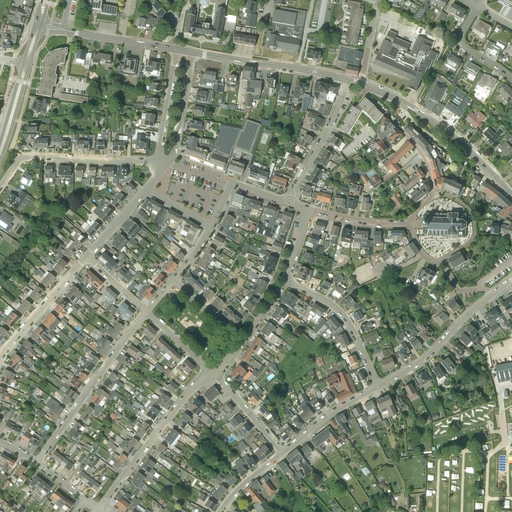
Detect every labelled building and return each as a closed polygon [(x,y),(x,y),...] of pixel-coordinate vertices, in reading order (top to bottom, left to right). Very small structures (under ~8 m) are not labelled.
[(8,14),(7,14),(14,16),(15,15),(28,20),(32,8),(31,7),(32,4),(33,0),(21,0),(23,1),(20,10),(10,7),(9,9),(8,14)] [(87,0),(89,0),(87,9),(93,10),(93,12),(94,12),(94,14),(96,14),(97,13),(116,16),(116,15),(118,16),(119,13),(117,13),(117,8),(102,5),(102,2),(103,3),(103,0),(87,0)] [(212,39),(219,40),(221,32),(223,18),(227,18),(226,22),(235,24),(236,16),(227,15),(227,17),(224,16),(224,15),(223,14),(224,10),(224,9),(221,9),(222,5),(226,6),(227,0),(197,0),(195,12),(193,10),(191,9),(188,11),(187,15),(184,34),(192,36),(192,34),(193,34),(193,33),(194,33),(201,34),(201,36),(203,37),(204,34),(213,36),(212,39)] [(440,0),(438,5),(437,5),(435,9),(441,13),(436,21),(439,22),(441,19),(444,13),(442,12),(448,1),(446,0),(440,0)] [(511,0),(499,0),(499,1),(511,8),(511,6),(511,0)] [(347,7),(351,8),(351,10),(347,9),(346,11),(350,12),(350,15),(346,14),(345,17),(349,17),(348,22),(345,21),(344,23),(348,24),(347,27),(344,26),(343,28),(347,29),(346,33),(342,33),(342,35),(346,36),(345,39),(341,38),(341,40),(345,41),(344,43),(357,46),(357,41),(361,42),(362,38),(358,38),(360,29),(363,30),(364,27),(360,26),(362,18),(365,18),(366,15),(363,14),(364,6),(363,10),(360,9),(361,3),(348,1),(348,3),(344,2),(344,5),(347,6),(347,7)] [(154,2),(151,5),(157,11),(160,8),(154,2)] [(420,8),(413,19),(419,22),(429,5),(426,3),(423,9),(420,8)] [(449,12),(455,15),(460,8),(454,4),(449,12)] [(246,9),(245,13),(254,15),(255,9),(243,6),(243,8),(246,9)] [(272,22),(273,23),(303,28),(306,12),(280,7),(280,11),(274,10),(272,22)] [(455,15),(453,18),(463,23),(467,16),(464,15),(466,11),(460,8),(455,15)] [(243,18),(243,19),(255,22),(256,15),(254,15),(245,13),(245,14),(247,14),(246,18),(243,18)] [(18,20),(17,23),(23,25),(26,26),(28,20),(15,15),(14,16),(7,14),(6,18),(18,20)] [(157,19),(152,18),(152,17),(141,15),(138,27),(137,28),(138,28),(138,29),(142,29),(142,28),(150,29),(150,25),(153,26),(153,24),(156,25),(157,19)] [(255,22),(243,19),(243,21),(245,22),(245,26),(254,28),(255,22)] [(479,20),(474,29),(486,36),(491,27),(491,26),(490,27),(479,20)] [(273,23),(271,32),(300,37),(301,38),(303,28),(273,23)] [(13,27),(12,32),(11,34),(16,36),(16,35),(20,36),(21,30),(16,28),(13,27)] [(300,37),(271,32),(267,31),(265,46),(273,48),(272,50),(273,51),(274,51),(275,51),(276,50),(276,48),(291,51),(291,53),(297,55),(298,49),(299,50),(300,44),(299,44),(300,37)] [(397,34),(390,31),(386,38),(389,39),(388,42),(384,40),(379,52),(381,53),(380,57),(378,56),(374,64),(411,80),(407,88),(416,92),(424,75),(425,75),(428,68),(430,68),(433,61),(435,62),(438,54),(429,51),(433,42),(418,36),(411,52),(407,51),(410,44),(395,38),(397,34)] [(7,34),(2,34),(1,39),(0,44),(3,44),(3,49),(11,49),(10,43),(15,43),(17,37),(16,37),(16,36),(11,34),(11,35),(10,35),(10,37),(6,37),(7,34)] [(496,45),(489,41),(486,47),(488,48),(486,51),(490,53),(496,57),(501,48),(496,45)] [(306,58),(312,60),(314,52),(314,48),(308,46),(307,49),(306,58)] [(337,60),(342,62),(347,63),(347,67),(345,74),(356,77),(359,64),(362,52),(356,51),(357,50),(340,46),(337,60)] [(61,49),(58,50),(61,64),(64,65),(65,56),(67,56),(68,49),(65,49),(64,51),(62,51),(61,49)] [(46,57),(44,60),(56,68),(61,64),(58,50),(54,51),(54,53),(52,54),(51,52),(48,54),(50,56),(47,58),(46,57)] [(83,66),(86,67),(89,67),(90,62),(91,59),(84,58),(86,52),(78,51),(77,59),(84,60),(83,66)] [(314,52),(312,60),(319,61),(321,51),(318,51),(317,52),(314,52)] [(93,59),(91,59),(90,62),(98,64),(99,59),(105,60),(105,64),(111,64),(111,60),(110,60),(111,56),(102,55),(102,54),(99,53),(99,54),(97,54),(97,55),(94,54),(93,59)] [(445,63),(457,70),(462,61),(450,54),(445,63)] [(118,74),(128,76),(134,77),(135,76),(136,69),(134,69),(136,60),(125,58),(124,65),(120,64),(120,66),(119,72),(118,74)] [(40,74),(43,74),(57,76),(55,76),(56,68),(44,60),(42,63),(44,64),(43,67),(41,67),(40,70),(42,70),(41,73),(40,73),(40,74)] [(148,67),(147,68),(146,68),(145,68),(145,70),(145,71),(147,72),(151,72),(153,71),(159,72),(160,66),(160,64),(155,64),(155,62),(149,61),(148,62),(148,65),(147,65),(147,67),(148,67)] [(464,70),(476,77),(481,69),(469,62),(464,70)] [(242,80),(248,81),(249,77),(251,68),(243,67),(242,80)] [(216,92),(222,93),(224,84),(217,83),(218,81),(214,80),(215,74),(205,72),(204,75),(201,74),(199,84),(205,85),(206,83),(217,85),(217,86),(216,92)] [(42,81),(41,84),(55,86),(57,76),(43,74),(42,78),(41,78),(40,81),(42,81)] [(478,85),(482,88),(485,87),(486,86),(492,90),(497,80),(492,77),(491,79),(488,77),(489,76),(484,74),(478,85)] [(235,85),(237,75),(232,75),(232,76),(229,76),(228,81),(227,80),(226,87),(229,88),(229,87),(235,87),(235,85)] [(452,84),(455,86),(460,77),(457,75),(454,80),(453,83),(452,84)] [(269,78),(266,78),(264,95),(267,95),(268,92),(269,92),(269,89),(274,90),(275,80),(275,79),(271,79),(271,80),(269,79),(269,78)] [(245,107),(251,108),(252,99),(259,100),(259,96),(261,83),(253,82),(251,81),(251,83),(249,82),(249,83),(248,83),(247,89),(245,107)] [(152,84),(150,83),(148,90),(159,92),(160,85),(152,84)] [(312,96),(318,105),(322,84),(316,83),(314,91),(313,91),(312,96)] [(55,86),(41,84),(38,84),(38,85),(39,85),(38,88),(37,88),(36,91),(38,91),(37,95),(36,95),(51,97),(53,87),(55,87),(55,86)] [(306,92),(307,87),(304,86),(305,85),(300,84),(300,85),(298,85),(295,98),(293,97),(292,102),(297,103),(299,95),(302,96),(303,91),(306,92)] [(322,84),(318,105),(322,102),(325,102),(329,86),(322,84)] [(437,84),(430,98),(438,103),(446,88),(437,84)] [(499,91),(508,103),(511,99),(511,91),(506,85),(499,91)] [(325,102),(325,104),(331,105),(338,89),(337,88),(329,86),(325,102)] [(284,102),(287,89),(284,88),(284,87),(282,87),(281,87),(280,87),(279,92),(278,93),(278,94),(279,95),(277,101),(284,102)] [(466,110),(465,109),(464,109),(469,101),(468,100),(470,97),(456,88),(453,93),(463,100),(458,108),(449,102),(446,107),(452,112),(454,114),(456,112),(461,115),(464,111),(465,112),(466,110)] [(207,93),(206,92),(203,92),(203,93),(197,92),(195,101),(205,102),(207,93)] [(87,98),(60,94),(59,100),(87,104),(87,98)] [(304,94),(300,112),(305,113),(307,107),(309,97),(310,96),(304,94)] [(149,106),(156,108),(158,100),(151,99),(147,98),(147,99),(144,98),(143,102),(143,105),(149,106)] [(351,107),(338,128),(347,134),(361,112),(357,110),(359,107),(376,123),(384,115),(364,98),(354,109),(351,107)] [(40,102),(34,101),(32,111),(35,112),(38,113),(39,113),(44,114),(45,110),(46,110),(47,105),(49,105),(50,101),(41,99),(40,102)] [(331,105),(325,104),(321,116),(326,118),(331,105)] [(194,107),(193,114),(201,116),(204,116),(206,109),(194,107)] [(313,124),(320,127),(323,121),(312,115),(309,113),(308,113),(306,117),(308,118),(310,119),(311,118),(315,120),(313,124)] [(485,118),(480,113),(476,117),(472,113),(466,120),(476,128),(485,118)] [(392,124),(388,120),(386,119),(387,119),(386,118),(386,117),(384,117),(383,117),(379,134),(380,135),(383,136),(388,128),(392,124)] [(154,122),(145,120),(141,119),(140,128),(146,129),(147,126),(148,127),(149,127),(153,127),(154,122)] [(209,164),(216,166),(223,169),(227,157),(230,158),(234,148),(252,155),(262,125),(244,119),(241,128),(230,126),(221,124),(215,142),(209,157),(211,157),(209,164)] [(190,128),(205,131),(206,124),(191,121),(190,128)] [(388,128),(383,136),(387,138),(388,137),(392,134),(392,135),(394,133),(393,131),(395,128),(396,128),(392,124),(388,128)] [(39,125),(28,125),(28,132),(40,133),(40,131),(49,131),(50,126),(44,125),(40,125),(40,126),(39,126),(39,125)] [(405,131),(416,142),(422,137),(410,126),(405,131)] [(392,134),(388,137),(393,143),(398,139),(402,135),(395,128),(393,131),(394,133),(392,135),(392,134)] [(495,135),(489,129),(484,134),(490,140),(488,142),(491,145),(493,143),(498,138),(501,134),(498,131),(495,135)] [(107,142),(107,138),(107,133),(106,133),(102,133),(101,138),(97,138),(97,142),(97,150),(104,151),(104,142),(107,142)] [(35,148),(41,149),(41,140),(41,137),(41,135),(34,135),(31,135),(31,138),(30,138),(30,142),(33,142),(35,144),(35,145),(35,148)] [(61,139),(61,135),(54,135),(54,141),(54,145),(62,146),(62,149),(68,149),(68,142),(65,142),(65,139),(61,139)] [(77,150),(83,150),(83,141),(74,141),(74,135),(71,135),(71,141),(74,141),(74,148),(77,148),(77,150)] [(139,146),(139,150),(143,150),(147,150),(148,143),(144,142),(145,136),(137,135),(136,146),(139,146)] [(300,136),(299,138),(309,144),(312,139),(306,135),(304,138),(300,136)] [(387,138),(383,136),(382,137),(380,141),(374,145),(373,144),(366,148),(368,150),(370,148),(372,151),(375,149),(383,143),(387,138)] [(185,155),(207,163),(209,157),(215,142),(188,137),(185,155)] [(333,137),(330,143),(339,149),(342,143),(340,141),(333,137)] [(416,142),(420,147),(426,142),(422,137),(416,142)] [(309,144),(299,138),(297,141),(301,143),(299,146),(306,149),(309,144)] [(420,147),(424,151),(428,147),(430,146),(433,143),(429,140),(426,142),(420,147)] [(390,170),(395,174),(400,169),(396,163),(414,147),(409,142),(383,165),(389,171),(390,170)] [(511,151),(511,148),(506,142),(499,148),(504,153),(503,154),(505,157),(511,151)] [(383,143),(375,149),(380,156),(388,149),(383,143)] [(424,151),(427,157),(432,154),(432,153),(432,152),(437,147),(433,143),(430,146),(428,147),(424,151)] [(430,161),(435,160),(442,150),(440,149),(437,147),(432,152),(432,153),(432,154),(427,157),(430,161)] [(234,148),(230,158),(230,159),(232,160),(228,170),(235,173),(241,175),(242,175),(245,166),(244,166),(245,163),(239,160),(242,152),(238,150),(234,148)] [(325,150),(322,157),(330,161),(333,155),(330,154),(331,154),(325,150)] [(430,161),(432,170),(438,169),(441,164),(447,154),(442,150),(435,160),(430,161)] [(286,159),(287,160),(297,165),(300,160),(293,156),(293,155),(289,153),(286,159)] [(248,177),(256,180),(262,165),(261,165),(257,164),(255,169),(252,168),(256,156),(253,154),(250,161),(247,169),(250,170),(248,177)] [(381,156),(375,161),(378,165),(384,160),(381,156)] [(330,161),(322,157),(318,163),(323,166),(324,166),(326,167),(330,161)] [(287,160),(285,163),(288,165),(287,167),(294,170),(297,165),(287,160)] [(432,170),(434,180),(440,179),(441,177),(443,176),(448,169),(445,167),(443,169),(442,169),(444,166),(441,164),(438,169),(432,170)] [(265,183),(267,176),(268,173),(264,172),(266,167),(262,165),(256,180),(265,183)] [(65,167),(64,179),(69,179),(69,186),(73,186),(73,176),(70,176),(70,172),(71,172),(71,171),(71,168),(65,167)] [(85,179),(85,186),(90,186),(90,179),(95,179),(95,168),(89,168),(88,179),(85,179)] [(315,168),(312,175),(319,179),(323,173),(320,172),(320,171),(315,168)] [(116,173),(116,178),(116,179),(124,179),(124,176),(127,177),(127,169),(121,169),(121,173),(116,173)] [(416,183),(417,184),(422,180),(422,179),(425,176),(419,169),(414,174),(415,175),(403,185),(403,186),(406,189),(407,191),(416,183)] [(26,170),(23,176),(23,178),(22,177),(19,182),(28,186),(31,180),(32,181),(35,175),(26,170)] [(272,171),(270,177),(268,184),(277,188),(278,185),(284,187),(284,188),(286,181),(281,179),(282,179),(280,178),(281,174),(272,171)] [(364,175),(364,174),(360,177),(365,184),(368,182),(369,181),(364,175)] [(319,179),(312,175),(308,181),(313,184),(316,185),(319,179)] [(445,189),(445,190),(448,185),(450,186),(451,182),(453,178),(449,176),(445,179),(442,188),(442,189),(445,189)] [(481,180),(476,176),(471,184),(473,186),(472,187),(474,189),(469,196),(472,198),(476,193),(474,191),(481,180)] [(436,188),(442,189),(442,188),(445,179),(441,177),(440,179),(434,180),(436,188)] [(379,179),(370,185),(374,190),(382,184),(379,179)] [(417,184),(422,190),(426,195),(429,193),(430,193),(429,192),(429,191),(430,190),(430,189),(428,179),(424,182),(422,180),(417,184)] [(445,190),(453,193),(457,184),(451,182),(450,186),(448,185),(445,190)] [(484,192),(489,186),(484,182),(478,191),(479,192),(477,194),(478,195),(475,198),(478,200),(481,197),(483,194),(482,194),(484,192)] [(126,185),(125,184),(122,188),(120,190),(121,191),(125,194),(128,191),(131,193),(135,189),(130,184),(128,186),(126,185)] [(360,196),(362,187),(352,184),(351,189),(357,190),(356,195),(360,196)] [(457,184),(453,193),(459,196),(463,187),(457,184)] [(312,198),(314,192),(315,187),(311,186),(310,188),(306,185),(303,189),(302,191),(301,195),(310,198),(312,198)] [(494,200),(500,194),(489,186),(484,192),(485,193),(494,200)] [(316,200),(322,202),(324,194),(325,191),(322,190),(321,193),(318,193),(318,194),(314,192),(312,198),(316,199),(316,200)] [(422,190),(419,193),(417,190),(410,195),(412,198),(416,203),(426,195),(422,190)] [(21,191),(17,198),(10,193),(5,201),(17,209),(27,195),(21,191)] [(324,194),(322,202),(329,204),(329,200),(330,200),(330,199),(331,196),(330,196),(331,193),(325,191),(324,194)] [(121,194),(116,199),(121,203),(125,198),(121,194)] [(248,199),(243,197),(235,194),(232,202),(230,206),(237,209),(236,212),(234,215),(235,216),(237,216),(242,218),(243,214),(244,212),(248,199)] [(506,206),(509,202),(500,194),(494,200),(495,200),(500,205),(500,204),(502,202),(506,206)] [(345,201),(345,198),(336,195),(334,201),(338,202),(337,206),(343,208),(345,201)] [(356,203),(357,199),(353,198),(352,202),(349,201),(347,209),(354,210),(356,203)] [(370,205),(368,204),(369,199),(363,198),(361,211),(368,212),(369,208),(370,208),(370,205)] [(398,199),(393,202),(397,208),(403,204),(399,198),(398,199)] [(102,207),(100,210),(103,213),(108,218),(113,212),(108,208),(107,207),(109,205),(104,201),(102,199),(99,202),(100,203),(99,204),(102,207)] [(121,203),(116,199),(111,204),(116,209),(121,203)] [(248,199),(244,212),(247,213),(244,219),(246,220),(247,220),(250,214),(251,208),(258,211),(261,204),(248,199)] [(152,210),(156,203),(150,200),(149,202),(146,200),(142,208),(145,210),(144,211),(150,214),(152,210)] [(511,211),(511,204),(509,202),(506,206),(502,202),(500,204),(505,207),(503,211),(498,208),(495,213),(496,213),(500,215),(502,217),(506,219),(511,211)] [(154,220),(158,222),(164,210),(161,208),(162,206),(156,203),(152,210),(158,213),(154,220)] [(270,216),(269,220),(268,223),(267,227),(273,229),(277,218),(279,210),(267,206),(264,214),(270,216)] [(91,216),(96,220),(98,218),(104,223),(108,218),(103,213),(100,210),(97,208),(93,212),(91,215),(91,216)] [(140,210),(138,213),(146,220),(148,218),(146,216),(140,210)] [(171,219),(171,220),(175,214),(169,210),(168,212),(164,210),(158,222),(156,224),(160,226),(162,227),(166,221),(169,223),(171,219)] [(10,224),(14,219),(3,212),(0,215),(0,227),(8,233),(12,226),(10,224)] [(273,229),(267,227),(268,223),(265,221),(264,222),(263,226),(261,225),(258,224),(253,232),(273,239),(283,243),(290,223),(293,215),(291,214),(290,213),(288,212),(286,213),(283,212),(280,219),(277,218),(273,229)] [(146,220),(138,213),(135,216),(145,224),(147,221),(146,220)] [(21,222),(23,219),(15,214),(13,217),(21,222)] [(175,225),(179,219),(180,217),(175,214),(171,220),(174,221),(173,224),(175,225)] [(424,216),(423,233),(425,235),(458,236),(458,238),(465,238),(466,230),(465,229),(467,228),(467,223),(465,222),(466,221),(466,215),(425,214),(424,216)] [(227,215),(224,220),(234,226),(236,223),(239,225),(240,223),(244,225),(246,220),(244,219),(242,218),(237,216),(235,219),(227,215)] [(186,223),(179,219),(175,225),(174,228),(176,230),(181,232),(182,230),(186,223)] [(88,225),(91,227),(96,232),(100,227),(95,222),(94,221),(94,222),(92,220),(88,225)] [(224,220),(221,226),(228,230),(228,229),(230,227),(236,230),(238,228),(234,226),(224,220)] [(132,221),(128,226),(137,234),(141,230),(145,233),(147,230),(138,223),(137,225),(132,221)] [(182,230),(188,233),(193,224),(187,221),(186,223),(182,230)] [(315,222),(314,229),(317,230),(316,234),(320,235),(321,232),(323,233),(325,225),(315,222)] [(96,232),(91,227),(88,225),(84,230),(76,223),(74,225),(84,234),(86,231),(86,232),(86,233),(91,237),(96,232)] [(500,225),(499,230),(506,232),(506,233),(509,234),(511,234),(511,223),(509,226),(505,225),(500,225)] [(191,249),(193,246),(201,231),(198,229),(199,227),(193,224),(188,233),(192,236),(190,240),(185,237),(182,242),(191,249)] [(499,231),(499,230),(500,225),(492,224),(491,234),(499,235),(499,234),(496,234),(497,230),(499,231)] [(131,238),(129,240),(135,244),(137,242),(133,239),(137,234),(128,226),(123,231),(129,236),(131,238)] [(228,230),(221,226),(218,231),(227,236),(228,234),(230,234),(233,236),(235,233),(228,229),(228,230)] [(337,237),(339,228),(332,227),(330,235),(329,240),(335,242),(337,237)] [(166,228),(163,234),(167,238),(170,235),(172,231),(166,228)] [(73,237),(76,240),(82,245),(86,240),(81,235),(82,234),(76,229),(73,231),(76,234),(73,237)] [(320,235),(316,234),(317,230),(314,229),(313,232),(309,242),(316,245),(320,235)] [(349,239),(350,235),(348,235),(349,231),(343,229),(341,237),(340,243),(343,243),(345,238),(349,239)] [(360,243),(361,232),(355,231),(355,235),(354,235),(354,236),(355,236),(354,239),(358,239),(357,248),(350,247),(349,255),(354,256),(354,250),(355,250),(355,254),(359,254),(360,243)] [(387,236),(384,236),(384,240),(387,240),(393,240),(392,243),(400,243),(401,242),(403,245),(408,242),(403,232),(388,231),(387,236)] [(368,233),(361,232),(360,243),(366,244),(366,246),(369,247),(369,241),(367,241),(367,237),(368,237),(368,236),(367,236),(368,233)] [(373,241),(369,241),(369,247),(373,247),(373,244),(381,244),(381,240),(380,240),(380,233),(374,232),(373,241)] [(120,235),(116,239),(124,247),(128,242),(133,246),(135,244),(129,240),(128,241),(126,239),(126,240),(120,235)] [(215,236),(213,240),(221,244),(222,243),(225,245),(227,246),(228,244),(227,243),(215,236)] [(175,257),(181,261),(185,256),(179,252),(175,249),(177,246),(171,242),(171,243),(165,238),(160,244),(162,246),(165,242),(169,245),(171,246),(169,248),(174,252),(172,254),(175,257)] [(24,247),(12,239),(9,244),(21,252),(24,247)] [(123,258),(122,258),(125,260),(126,259),(128,261),(129,260),(124,256),(125,255),(120,251),(124,247),(116,239),(111,244),(119,251),(118,253),(123,258)] [(76,240),(72,245),(78,250),(82,245),(76,240)] [(221,244),(213,240),(211,243),(219,248),(221,244)] [(182,242),(181,245),(188,252),(191,249),(182,242)] [(259,249),(261,250),(261,249),(266,251),(267,248),(279,253),(281,249),(282,245),(274,242),(272,246),(272,247),(266,245),(265,246),(261,245),(259,249)] [(418,253),(412,243),(404,249),(402,246),(400,247),(396,250),(395,249),(388,254),(387,253),(380,258),(383,263),(386,261),(391,269),(395,266),(396,268),(400,265),(401,266),(404,264),(411,260),(410,258),(418,253)] [(78,250),(72,245),(68,249),(73,254),(78,250)] [(58,253),(62,256),(64,254),(69,259),(73,254),(68,249),(64,254),(62,252),(63,250),(60,247),(58,249),(57,251),(58,253)] [(209,247),(205,253),(211,257),(215,251),(209,247)] [(263,259),(267,261),(275,264),(277,259),(269,256),(270,253),(266,251),(261,249),(261,250),(259,253),(264,256),(263,259)] [(451,263),(454,269),(469,260),(464,250),(445,262),(447,266),(451,263)] [(138,259),(140,261),(141,261),(143,258),(146,254),(143,252),(138,259)] [(58,259),(55,262),(63,269),(67,265),(62,260),(63,257),(62,256),(58,253),(55,257),(58,259)] [(98,259),(104,265),(110,259),(104,253),(98,259)] [(205,253),(201,259),(207,263),(209,265),(212,261),(218,265),(220,263),(211,257),(205,253)] [(305,253),(303,260),(314,264),(316,257),(312,256),(305,253)] [(163,262),(165,264),(165,263),(173,270),(177,266),(173,263),(175,260),(171,257),(167,262),(165,260),(163,262)] [(110,259),(104,265),(111,271),(116,265),(110,259)] [(204,273),(208,276),(211,271),(207,268),(209,265),(207,263),(201,259),(197,265),(205,271),(204,273)] [(267,261),(265,267),(273,270),(275,264),(267,261)] [(55,262),(54,262),(52,265),(49,262),(45,266),(51,271),(53,269),(59,274),(63,269),(55,262)] [(116,276),(120,280),(128,272),(123,268),(125,266),(123,263),(119,267),(121,270),(116,276)] [(165,263),(165,264),(160,270),(164,273),(166,271),(170,275),(173,270),(165,263)] [(152,275),(154,277),(162,283),(166,279),(162,276),(164,273),(160,270),(157,268),(155,266),(153,268),(155,270),(152,275)] [(273,270),(265,267),(263,272),(262,272),(261,274),(267,277),(268,275),(270,276),(273,270)] [(300,267),(298,273),(306,276),(308,276),(310,277),(312,271),(300,267)] [(185,280),(192,286),(196,281),(194,279),(196,277),(196,276),(199,273),(197,271),(195,269),(185,280)] [(417,279),(423,282),(424,279),(425,280),(430,271),(425,269),(425,271),(422,269),(418,276),(417,279)] [(83,280),(86,283),(87,282),(93,275),(89,271),(80,280),(82,282),(83,280)] [(424,279),(423,282),(421,285),(425,286),(427,281),(430,283),(435,274),(430,271),(425,280),(424,279)] [(128,272),(120,280),(121,280),(126,284),(126,285),(131,280),(133,282),(133,281),(139,275),(136,272),(135,273),(132,276),(128,272)] [(49,273),(45,278),(51,283),(55,278),(49,273)] [(306,276),(298,273),(296,279),(304,281),(306,276)] [(93,275),(87,282),(91,287),(98,279),(93,275)] [(333,281),(337,285),(340,281),(341,280),(343,278),(340,275),(333,281)] [(148,279),(146,281),(153,287),(155,284),(159,288),(162,283),(154,277),(151,281),(148,279)] [(331,283),(330,283),(331,280),(331,279),(330,279),(326,277),(320,288),(321,288),(327,291),(331,283)] [(51,283),(45,278),(41,283),(47,288),(51,283)] [(91,287),(90,288),(95,292),(103,284),(98,279),(91,287)] [(255,285),(258,287),(264,290),(267,284),(258,279),(255,285)] [(142,288),(145,291),(146,292),(151,296),(155,292),(151,289),(153,287),(146,281),(143,285),(144,286),(142,288)] [(196,281),(192,286),(199,293),(204,287),(206,285),(204,283),(203,283),(201,285),(196,281)] [(335,291),(332,294),(337,299),(340,296),(344,291),(340,287),(341,286),(341,283),(340,281),(337,285),(333,290),(335,291)] [(406,284),(402,290),(409,294),(413,287),(406,284)] [(215,295),(214,294),(211,291),(215,286),(213,285),(203,296),(205,299),(208,301),(215,295)] [(356,288),(354,285),(347,291),(349,294),(356,288)] [(35,289),(33,292),(39,297),(43,292),(37,287),(35,289)] [(83,296),(86,298),(88,295),(84,292),(83,294),(81,293),(81,292),(74,287),(70,292),(77,297),(80,300),(83,296)] [(254,292),(252,294),(256,296),(258,294),(261,295),(264,290),(258,287),(257,290),(255,289),(254,292)] [(106,300),(113,293),(108,289),(106,291),(105,291),(106,291),(102,296),(101,296),(99,294),(98,295),(93,300),(96,302),(99,298),(102,300),(104,302),(106,300)] [(429,294),(436,299),(439,294),(432,290),(429,294)] [(146,292),(145,291),(143,293),(142,292),(138,296),(142,300),(144,297),(148,301),(151,296),(146,292)] [(39,297),(33,292),(29,296),(35,302),(39,297)] [(75,304),(80,300),(77,297),(70,292),(66,296),(73,303),(74,303),(74,304),(73,306),(78,310),(78,311),(80,312),(82,310),(80,308),(77,305),(75,304)] [(249,298),(246,301),(253,306),(257,301),(255,299),(256,296),(252,294),(250,292),(249,292),(246,296),(249,298)] [(109,311),(113,306),(111,304),(115,300),(116,299),(115,299),(117,297),(113,293),(106,300),(111,304),(105,310),(107,312),(109,311)] [(289,293),(285,297),(292,302),(296,298),(289,293)] [(212,305),(215,308),(218,310),(224,304),(221,301),(220,300),(225,295),(223,294),(212,305)] [(239,304),(240,302),(234,296),(232,298),(239,304)] [(10,307),(12,305),(3,297),(1,299),(10,307)] [(293,307),(299,311),(297,313),(303,316),(305,312),(305,311),(300,308),(292,302),(285,297),(282,302),(292,309),(293,307)] [(353,312),(358,308),(360,307),(356,302),(354,303),(350,297),(343,302),(347,309),(349,307),(353,312)] [(456,302),(453,299),(449,302),(448,302),(445,305),(448,308),(448,307),(453,312),(453,313),(459,308),(455,303),(456,302)] [(19,303),(16,300),(14,302),(20,307),(17,310),(23,315),(27,310),(21,305),(19,303)] [(31,305),(26,300),(21,305),(27,310),(31,305)] [(62,300),(58,305),(66,312),(70,307),(68,305),(62,300)] [(511,308),(511,307),(507,300),(501,305),(506,311),(509,309),(510,310),(511,308)] [(253,306),(246,301),(242,306),(249,311),(253,306)] [(116,311),(121,315),(121,316),(127,309),(128,307),(124,303),(117,310),(115,308),(113,306),(109,311),(111,313),(110,314),(112,316),(116,311)] [(313,317),(319,307),(314,304),(308,313),(305,312),(303,316),(302,317),(303,317),(302,318),(304,319),(305,318),(306,319),(308,314),(313,317)] [(438,304),(434,307),(437,310),(435,313),(438,316),(434,320),(440,325),(443,322),(442,321),(446,317),(447,318),(443,314),(446,311),(441,307),(438,304)] [(62,317),(61,319),(66,324),(68,322),(63,318),(66,315),(66,314),(67,313),(66,312),(58,305),(54,310),(62,317)] [(9,313),(7,316),(10,319),(15,324),(20,319),(11,312),(13,310),(8,306),(7,308),(8,309),(6,311),(9,313)] [(363,306),(360,307),(358,308),(360,311),(359,312),(352,316),(356,322),(363,318),(361,315),(366,312),(364,308),(363,306)] [(315,320),(320,323),(324,319),(320,317),(324,311),(319,307),(313,317),(316,318),(315,320)] [(222,314),(226,318),(232,312),(230,310),(227,308),(222,314)] [(278,308),(275,313),(284,319),(287,314),(278,308)] [(121,316),(121,315),(119,317),(121,319),(123,318),(127,321),(133,314),(127,309),(121,316)] [(391,313),(392,315),(393,318),(394,318),(396,316),(402,313),(400,310),(399,311),(398,309),(391,313)] [(489,313),(496,323),(502,319),(504,322),(503,323),(505,326),(507,328),(508,327),(511,332),(511,331),(511,326),(509,323),(507,320),(503,314),(500,317),(499,316),(495,309),(489,313)] [(226,318),(231,322),(236,316),(232,312),(226,318)] [(284,319),(275,313),(271,317),(280,324),(284,319)] [(483,318),(488,324),(491,327),(496,323),(489,313),(483,318)] [(51,314),(46,319),(52,324),(56,319),(51,314)] [(10,319),(7,316),(6,316),(3,320),(0,316),(0,322),(4,326),(5,324),(11,329),(15,324),(10,319)] [(236,316),(231,322),(235,326),(241,320),(236,316)] [(324,325),(327,329),(336,322),(332,317),(326,322),(324,319),(320,323),(313,331),(315,333),(317,331),(322,325),(324,325)] [(367,320),(368,324),(359,328),(362,333),(373,328),(370,323),(376,320),(374,317),(368,320),(367,320)] [(52,324),(46,319),(42,324),(47,328),(52,324)] [(111,323),(108,326),(118,333),(123,326),(117,322),(115,326),(114,325),(113,325),(111,323)] [(334,331),(334,332),(340,327),(340,326),(336,322),(327,329),(331,333),(334,331)] [(264,328),(271,333),(275,328),(267,323),(264,328)] [(411,333),(414,329),(409,323),(406,326),(411,333)] [(418,334),(426,342),(431,337),(429,336),(432,333),(423,324),(420,327),(422,329),(418,334)] [(98,331),(103,334),(105,332),(108,335),(114,339),(118,333),(108,326),(108,325),(104,330),(101,327),(98,331)] [(477,332),(470,325),(465,330),(469,334),(466,337),(470,342),(472,343),(478,338),(474,335),(477,332)] [(486,325),(480,329),(484,335),(490,331),(486,325)] [(144,334),(146,336),(152,329),(148,326),(143,332),(142,331),(139,334),(141,337),(144,334)] [(42,339),(45,342),(48,344),(50,342),(42,335),(44,332),(39,327),(34,332),(40,337),(42,339)] [(271,333),(264,328),(260,332),(269,339),(271,337),(277,342),(279,339),(272,333),(271,333)] [(100,338),(103,334),(98,331),(95,329),(92,332),(100,338)] [(146,336),(143,339),(149,343),(151,340),(150,339),(156,333),(152,329),(146,336)] [(78,335),(74,331),(70,335),(74,339),(78,335)] [(399,332),(400,334),(400,335),(404,343),(405,343),(406,344),(409,342),(415,351),(421,346),(413,335),(407,339),(405,337),(401,331),(399,332)] [(36,342),(40,337),(34,332),(30,337),(36,342)] [(375,332),(364,337),(365,341),(367,340),(368,342),(370,341),(371,344),(376,342),(374,338),(378,337),(375,332)] [(54,338),(49,333),(46,336),(54,342),(56,339),(54,338)] [(339,342),(339,343),(347,339),(344,334),(337,337),(337,338),(335,339),(337,344),(339,342)] [(400,334),(396,337),(403,350),(398,354),(400,357),(402,361),(406,359),(406,357),(409,355),(408,353),(410,352),(404,343),(400,335),(400,334)] [(466,337),(463,335),(459,340),(466,346),(470,342),(466,337)] [(256,337),(253,343),(260,348),(264,343),(256,337)] [(104,338),(99,344),(106,350),(111,343),(105,339),(104,338)] [(152,357),(153,357),(156,353),(165,343),(160,338),(155,343),(159,346),(157,348),(156,348),(154,351),(149,347),(145,352),(152,358),(152,357)] [(347,339),(339,343),(342,348),(349,345),(347,339)] [(27,341),(22,346),(28,351),(33,355),(35,357),(37,355),(35,353),(32,351),(33,350),(31,348),(32,346),(27,341)] [(166,353),(171,348),(165,343),(156,353),(153,357),(155,359),(158,356),(158,355),(160,353),(164,356),(166,353)] [(253,343),(249,348),(254,352),(256,354),(260,348),(253,343)] [(98,344),(94,350),(97,352),(102,356),(106,350),(99,344),(98,344)] [(461,353),(463,350),(457,344),(452,350),(454,351),(453,352),(460,358),(463,355),(461,353)] [(24,358),(25,359),(30,363),(33,365),(35,363),(30,359),(33,355),(28,351),(22,346),(18,351),(23,355),(24,358)] [(141,353),(131,346),(126,352),(134,357),(137,359),(139,355),(143,357),(144,355),(141,353)] [(90,354),(86,360),(95,366),(99,360),(94,356),(95,354),(92,352),(90,351),(87,348),(86,347),(84,351),(88,354),(89,353),(90,354)] [(166,353),(171,358),(172,358),(176,353),(171,348),(166,353)] [(249,348),(245,353),(250,357),(254,352),(249,348)] [(394,367),(388,350),(382,352),(385,361),(381,362),(384,371),(394,367)] [(182,358),(176,353),(172,358),(166,364),(169,367),(175,361),(177,363),(182,358)] [(250,357),(245,353),(241,359),(246,363),(248,361),(250,357)] [(22,363),(23,361),(21,359),(15,355),(11,360),(18,364),(27,370),(28,368),(22,363)] [(119,362),(126,367),(127,364),(126,363),(129,360),(124,356),(119,362)] [(348,358),(351,365),(357,362),(354,356),(348,358)] [(95,366),(86,360),(82,357),(80,359),(83,361),(82,362),(86,364),(87,365),(85,368),(90,372),(95,366)] [(455,368),(447,358),(441,363),(449,373),(455,368)] [(466,368),(460,359),(457,362),(463,370),(466,368)] [(18,364),(11,360),(8,365),(14,369),(16,366),(21,369),(20,371),(25,374),(27,371),(27,370),(18,364)] [(182,368),(184,370),(190,364),(186,360),(180,367),(179,366),(176,369),(179,371),(182,368)] [(73,376),(74,377),(83,383),(87,376),(82,372),(81,373),(80,372),(82,370),(81,369),(77,366),(71,362),(69,365),(71,366),(76,370),(73,375),(69,371),(68,372),(73,376)] [(126,367),(119,362),(115,368),(120,372),(122,373),(124,370),(124,369),(131,374),(132,371),(126,367)] [(511,362),(496,366),(499,383),(511,380),(511,362)] [(190,364),(184,370),(186,373),(184,376),(186,378),(189,375),(188,374),(194,368),(190,364)] [(239,366),(235,371),(240,376),(243,378),(247,373),(239,366)] [(444,376),(437,366),(432,369),(439,380),(444,376)] [(171,371),(168,369),(166,371),(162,368),(160,371),(164,374),(167,376),(171,371)] [(15,374),(12,373),(5,370),(3,376),(10,379),(12,380),(16,382),(17,379),(13,378),(15,374)] [(237,384),(241,380),(238,378),(240,376),(235,371),(230,375),(234,379),(236,380),(234,382),(237,384)] [(332,387),(330,389),(339,403),(357,393),(349,377),(348,374),(344,375),(343,371),(338,373),(339,377),(338,378),(344,391),(337,395),(332,387)] [(112,372),(107,379),(114,383),(115,384),(118,386),(117,386),(119,387),(122,389),(126,391),(128,389),(124,386),(124,385),(115,379),(117,376),(112,372)] [(415,384),(418,389),(424,385),(424,384),(429,380),(424,372),(422,373),(421,373),(415,377),(418,383),(415,384)] [(356,375),(359,382),(365,380),(362,373),(356,375)] [(331,378),(325,380),(329,388),(339,383),(335,374),(330,376),(331,378)] [(10,379),(3,376),(0,382),(7,385),(10,386),(11,383),(15,384),(16,382),(12,380),(10,379)] [(61,380),(65,383),(70,386),(72,384),(78,389),(83,383),(74,377),(70,382),(63,377),(61,380)] [(109,389),(111,390),(115,384),(114,383),(107,379),(103,385),(108,389),(109,389)] [(171,382),(169,385),(168,386),(165,384),(164,386),(174,394),(176,391),(178,387),(171,382)] [(60,392),(64,395),(71,399),(75,393),(69,388),(70,386),(65,383),(63,386),(64,387),(60,392)] [(415,393),(411,384),(404,388),(409,395),(406,397),(409,401),(413,399),(411,395),(415,393)] [(246,395),(250,400),(261,391),(259,388),(256,390),(251,385),(250,386),(245,390),(248,394),(246,395)] [(0,387),(0,394),(3,395),(9,398),(10,396),(7,394),(8,391),(16,395),(17,392),(5,387),(4,389),(0,387)] [(214,387),(209,391),(215,399),(220,395),(214,387)] [(100,389),(96,395),(102,400),(104,397),(103,396),(106,393),(100,389)] [(122,397),(112,390),(110,393),(115,397),(118,398),(120,400),(122,397)] [(161,396),(160,398),(166,403),(170,399),(163,394),(164,392),(160,390),(158,393),(161,396)] [(261,391),(250,400),(254,404),(262,397),(260,395),(263,392),(261,390),(261,391)] [(324,397),(328,404),(333,401),(330,395),(331,395),(328,391),(327,391),(326,390),(320,393),(322,398),(324,397)] [(215,399),(209,391),(204,396),(210,403),(215,399)] [(64,395),(62,398),(63,399),(61,402),(66,406),(71,399),(64,395)] [(98,406),(100,403),(102,400),(96,395),(91,402),(97,406),(97,405),(98,406)] [(376,401),(380,410),(382,413),(387,411),(386,407),(392,405),(388,396),(376,401)] [(148,400),(151,402),(157,406),(159,404),(163,407),(166,403),(160,398),(158,400),(155,398),(154,399),(151,397),(148,400)] [(407,406),(403,398),(401,399),(400,398),(396,399),(399,405),(397,406),(399,412),(404,410),(405,410),(407,410),(408,408),(407,406)] [(196,399),(192,404),(198,409),(202,404),(196,399)] [(309,403),(311,406),(312,405),(317,412),(323,408),(316,399),(309,403)] [(363,405),(364,406),(367,412),(373,409),(375,413),(367,418),(371,425),(381,419),(377,413),(377,412),(375,408),(371,401),(363,405)] [(151,402),(146,408),(157,416),(160,412),(155,408),(157,406),(151,402)] [(123,403),(117,410),(120,412),(126,405),(123,403)] [(265,418),(271,414),(263,403),(259,406),(261,408),(258,410),(265,418)] [(198,409),(192,404),(188,409),(197,417),(201,412),(198,409)] [(229,413),(233,409),(229,404),(223,409),(228,414),(229,413)] [(136,414),(139,411),(138,409),(132,405),(130,409),(136,414)] [(309,409),(306,405),(301,410),(309,419),(314,415),(309,409)] [(387,411),(390,417),(396,415),(392,405),(386,407),(387,411)] [(53,407),(50,410),(59,416),(63,410),(58,406),(56,409),(53,407)] [(88,406),(84,412),(90,417),(94,411),(99,414),(101,412),(96,408),(94,411),(94,410),(88,406)] [(157,416),(146,408),(144,407),(142,410),(144,412),(142,414),(146,417),(146,416),(153,421),(157,416)] [(301,410),(299,407),(297,410),(299,412),(297,414),(305,423),(309,419),(301,410)] [(365,414),(364,412),(361,413),(358,407),(352,411),(355,417),(356,417),(357,420),(361,418),(363,422),(364,421),(367,428),(366,428),(369,434),(374,432),(373,430),(371,425),(367,418),(365,414)] [(15,410),(11,409),(9,412),(6,417),(10,419),(15,410)] [(59,416),(50,410),(48,414),(51,416),(49,418),(54,422),(59,416)] [(90,417),(84,412),(79,418),(85,422),(87,419),(88,420),(90,417)] [(291,413),(287,416),(289,417),(293,422),(298,429),(304,425),(296,415),(294,416),(291,413)] [(180,419),(181,419),(186,423),(190,418),(184,414),(180,419)] [(337,423),(345,435),(350,432),(347,427),(346,428),(343,424),(347,422),(344,416),(343,414),(334,418),(337,423)] [(228,424),(234,431),(242,424),(241,422),(242,421),(238,415),(228,424)] [(29,422),(25,428),(28,430),(34,421),(31,419),(29,422)] [(186,423),(181,419),(177,424),(176,424),(181,429),(186,423)] [(338,428),(337,425),(333,419),(329,422),(333,428),(335,430),(338,428)] [(4,429),(11,432),(14,425),(11,423),(7,421),(7,423),(4,429)] [(139,428),(145,433),(150,426),(145,422),(143,426),(141,425),(139,423),(136,421),(134,424),(139,428)] [(77,422),(72,429),(80,435),(82,432),(81,430),(80,430),(82,426),(77,422)] [(238,428),(232,433),(239,440),(242,437),(245,435),(251,430),(246,424),(244,426),(242,424),(238,428)] [(281,428),(283,431),(288,437),(296,431),(293,427),(291,429),(289,427),(286,424),(281,428)] [(14,425),(11,432),(17,436),(21,430),(17,428),(18,427),(14,425)] [(329,439),(334,435),(329,427),(310,441),(315,448),(329,439)] [(145,433),(139,428),(137,431),(138,432),(136,435),(141,439),(145,433)] [(77,441),(76,441),(80,435),(72,429),(68,435),(69,436),(67,439),(72,443),(72,444),(74,445),(77,441)] [(172,429),(168,434),(175,439),(179,434),(172,429)] [(22,438),(28,442),(33,435),(29,433),(30,433),(26,430),(25,432),(25,433),(22,438)] [(288,437),(283,431),(280,433),(280,435),(279,436),(283,442),(288,437)] [(175,439),(168,434),(164,439),(171,445),(175,439)] [(196,439),(190,434),(187,437),(191,440),(194,442),(196,439)] [(334,435),(329,439),(334,446),(335,447),(346,439),(343,434),(337,439),(334,435)] [(33,435),(28,442),(35,446),(38,441),(35,439),(36,438),(33,435)] [(129,440),(127,443),(134,448),(138,442),(133,438),(131,441),(130,440),(130,441),(129,440)] [(248,445),(244,439),(242,441),(241,441),(236,445),(242,451),(249,446),(248,445)] [(109,454),(112,456),(114,453),(118,448),(111,444),(109,442),(106,445),(112,450),(109,454)] [(134,448),(127,443),(125,442),(120,448),(124,450),(129,454),(134,448)] [(161,444),(156,450),(163,455),(165,452),(164,451),(167,448),(161,444)] [(315,449),(312,452),(307,445),(301,450),(306,456),(310,453),(314,458),(319,454),(315,449)] [(265,446),(259,450),(265,457),(270,453),(268,451),(269,451),(265,446)] [(51,457),(55,460),(60,455),(61,453),(63,450),(65,448),(63,447),(60,451),(59,451),(57,453),(55,451),(51,457)] [(60,464),(65,468),(69,462),(74,455),(75,456),(79,451),(76,448),(69,458),(67,461),(64,459),(60,464)] [(163,455),(156,450),(152,456),(157,460),(159,458),(162,461),(163,459),(171,466),(173,463),(163,455)] [(265,457),(259,450),(254,454),(260,461),(265,457)] [(289,462),(289,461),(292,465),(296,462),(298,461),(299,463),(299,465),(304,470),(309,466),(302,457),(296,450),(286,458),(289,462)] [(61,457),(63,454),(61,453),(60,455),(55,460),(60,464),(64,459),(61,457)] [(113,457),(122,464),(127,458),(121,454),(119,457),(114,453),(112,456),(113,457)] [(1,463),(4,465),(8,458),(2,454),(0,456),(0,461),(1,462),(1,463)] [(69,462),(65,468),(69,471),(75,463),(72,461),(76,457),(75,456),(74,455),(69,462)] [(251,458),(249,459),(246,456),(243,459),(251,469),(257,464),(251,458)] [(122,464),(113,457),(110,460),(114,463),(112,466),(117,470),(122,464)] [(5,472),(6,470),(8,466),(11,468),(15,462),(8,458),(4,465),(2,468),(1,470),(5,472)] [(148,459),(145,463),(152,469),(155,464),(148,459)] [(243,467),(242,467),(242,466),(244,464),(239,460),(237,462),(239,464),(234,469),(236,472),(241,477),(247,472),(243,467)] [(294,474),(283,462),(278,466),(285,475),(288,472),(291,476),(294,474)] [(82,481),(87,484),(91,479),(94,475),(92,474),(95,470),(93,468),(95,465),(93,463),(90,467),(89,467),(91,469),(86,475),(82,481)] [(152,469),(145,463),(141,468),(148,473),(152,469)] [(16,481),(22,485),(27,478),(21,474),(26,469),(21,465),(15,473),(19,477),(16,481)] [(77,477),(82,481),(86,475),(91,469),(89,467),(90,467),(89,467),(85,471),(83,470),(82,472),(81,472),(77,477)] [(366,467),(365,468),(364,467),(361,470),(365,476),(369,473),(370,473),(366,467)] [(138,472),(135,477),(142,482),(145,478),(138,472)] [(221,473),(215,479),(220,483),(224,479),(230,486),(236,480),(229,473),(225,476),(221,473)] [(267,481),(272,477),(269,473),(260,481),(262,484),(267,490),(266,491),(270,496),(275,491),(267,481)] [(300,480),(296,475),(294,477),(293,476),(292,478),(296,483),(300,480)] [(33,491),(34,489),(41,480),(36,476),(32,482),(34,484),(32,487),(29,485),(28,487),(33,491)] [(87,484),(91,488),(95,482),(99,478),(97,476),(96,477),(95,477),(93,480),(91,479),(87,484)] [(142,482),(135,477),(131,481),(138,486),(142,482)] [(217,484),(213,489),(217,491),(223,495),(226,490),(221,486),(220,486),(219,485),(220,483),(215,479),(212,477),(209,481),(212,483),(213,482),(217,484)] [(104,481),(101,479),(99,478),(95,482),(91,488),(96,491),(102,483),(103,482),(104,481)] [(4,490),(10,482),(7,480),(1,489),(4,490)] [(36,493),(38,495),(46,484),(41,480),(34,489),(38,491),(36,493)] [(249,485),(250,486),(258,495),(260,493),(257,489),(261,487),(256,480),(249,485)] [(46,484),(38,495),(40,496),(42,494),(43,494),(45,492),(47,494),(52,488),(46,484)] [(266,511),(265,510),(260,504),(263,501),(258,495),(250,486),(243,492),(247,497),(250,495),(256,502),(252,506),(257,511),(266,511)] [(203,490),(202,493),(209,498),(211,495),(219,501),(223,495),(217,491),(213,489),(209,494),(203,490)] [(115,505),(119,509),(128,499),(124,496),(126,494),(121,490),(116,496),(120,500),(115,505)] [(54,498),(58,501),(61,496),(56,491),(50,499),(52,500),(54,498)] [(209,498),(202,493),(198,499),(204,502),(205,501),(207,502),(205,506),(212,510),(216,505),(208,500),(209,498)] [(64,505),(67,500),(61,496),(58,501),(55,505),(61,509),(64,505)] [(123,511),(128,507),(130,509),(137,500),(134,498),(130,502),(128,499),(119,509),(123,511)] [(131,511),(138,511),(140,510),(136,508),(141,501),(138,499),(137,500),(130,509),(133,510),(131,511)] [(67,500),(64,505),(68,508),(66,511),(67,511),(73,505),(67,500)] [(260,504),(265,510),(269,506),(264,501),(263,501),(260,504)]
